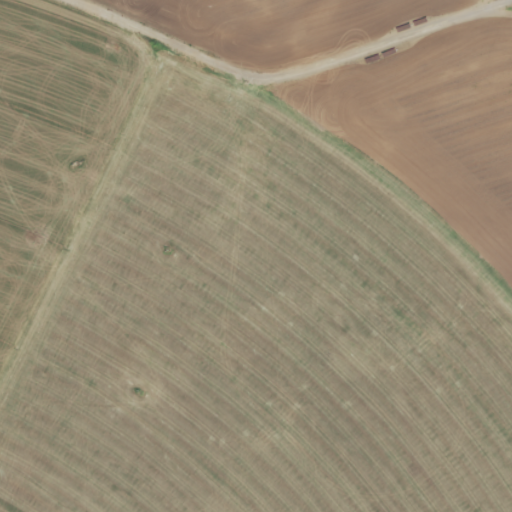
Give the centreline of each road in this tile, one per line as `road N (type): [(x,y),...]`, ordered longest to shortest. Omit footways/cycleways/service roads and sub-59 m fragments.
road 1 (residential): [(452,511),(322,88),(301,68),(282,0)]
road 2 (residential): [(0,160),(508,0)]
